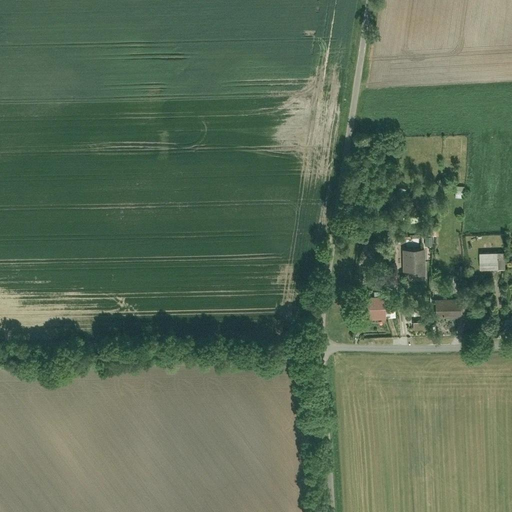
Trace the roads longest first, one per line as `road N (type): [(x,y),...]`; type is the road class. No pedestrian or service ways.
road 1 (residential): [(369,0),(323,348),(336,511)]
road 2 (track): [(511,345),(310,348)]
